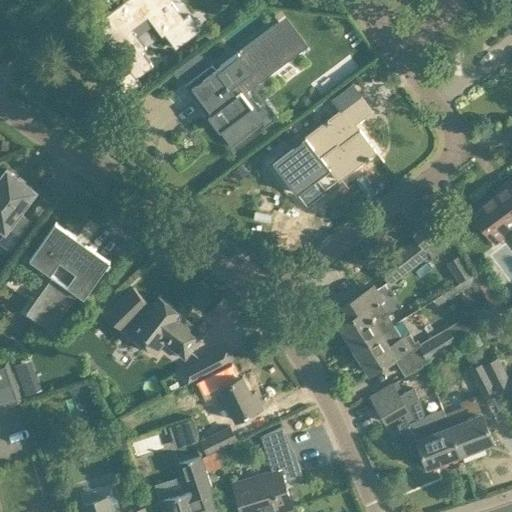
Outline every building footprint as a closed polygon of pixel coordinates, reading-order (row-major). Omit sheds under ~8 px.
[(144,0),(145,1),(136,7),(130,0),(126,0),(95,24),(115,50),(112,52),(121,65),(124,63),(136,79),(152,66),(141,52),(146,48),(129,27),(146,15),(160,34),(164,31),(175,47),(199,29),(186,12),(183,15),(171,0),(144,0)] [(207,67),(185,84),(186,86),(190,83),(212,112),(208,115),(231,146),(263,122),(266,126),(278,117),(277,115),(266,123),(242,92),(297,50),(276,22),(215,68),(211,64),(214,69),(210,72),(207,67)] [(352,82),(330,98),(341,110),(342,112),(363,96),(352,82)] [(276,159),(273,161),(278,168),(297,193),(317,178),(329,168),(338,180),(366,159),(367,160),(370,158),(370,157),(377,151),(360,129),(356,132),(352,126),(356,124),(355,122),(352,125),(342,112),(341,110),(340,111),(328,119),(324,121),(325,122),(284,152),(276,159)] [(0,227),(5,232),(0,238),(0,243),(10,251),(32,222),(20,212),(35,191),(7,170),(0,178),(0,227)] [(507,187),(473,214),(493,239),(511,224),(511,179),(505,185),(507,187)] [(454,241),(434,215),(413,232),(418,239),(381,269),(390,281),(391,282),(429,252),(434,257),(454,241)] [(110,261),(77,237),(56,222),(30,259),(56,277),(31,312),(50,325),(47,328),(51,331),(78,293),(84,297),(110,261)] [(445,263),(458,284),(473,275),(460,254),(445,263)] [(458,284),(432,299),(437,306),(471,285),(475,292),(481,288),(473,275),(458,284)] [(186,357),(200,340),(188,331),(193,325),(181,315),(182,314),(159,295),(150,306),(148,305),(149,304),(133,287),(106,313),(122,330),(124,327),(128,330),(127,331),(156,353),(165,342),(186,357)] [(355,348),(394,324),(379,300),(380,300),(373,288),(344,305),(352,318),(341,325),(355,348)] [(499,300),(490,305),(496,316),(505,311),(499,300)] [(421,346),(417,340),(415,342),(409,333),(402,337),(394,324),(355,348),(370,371),(385,362),(386,364),(388,365),(393,362),(393,360),(392,358),(396,355),(407,374),(424,363),(474,331),(466,318),(421,346)] [(188,382),(214,369),(208,357),(182,371),(188,382)] [(0,407),(22,400),(7,358),(0,360),(0,407)] [(497,358),(483,365),(495,388),(497,394),(511,386),(497,358)] [(495,388),(483,365),(482,363),(469,369),(482,395),(495,388)] [(243,376),(219,389),(235,420),(262,406),(255,392),(252,394),(243,376)] [(27,394),(39,390),(35,377),(22,382),(27,394)] [(390,383),(371,394),(387,421),(403,411),(407,419),(402,422),(420,452),(423,450),(429,465),(461,453),(446,414),(445,410),(424,418),(419,407),(411,386),(398,396),(390,383)] [(463,407),(446,414),(461,453),(493,441),(484,416),(483,413),(481,414),(475,397),(461,402),(463,407)] [(272,470),(233,482),(237,495),(242,511),(277,511),(292,508),(283,480),(302,475),(296,454),(286,434),(277,438),(275,429),(282,426),(282,425),(261,435),(272,470)] [(205,455),(236,439),(230,427),(198,443),(205,455)] [(180,460),(189,489),(160,498),(164,511),(220,511),(202,454),(180,460)] [(145,511),(144,508),(131,511),(114,511),(109,493),(82,501),(85,511),(145,511)] [(43,511),(64,511),(62,505),(60,505),(58,497),(43,502),(46,510),(43,511)]
